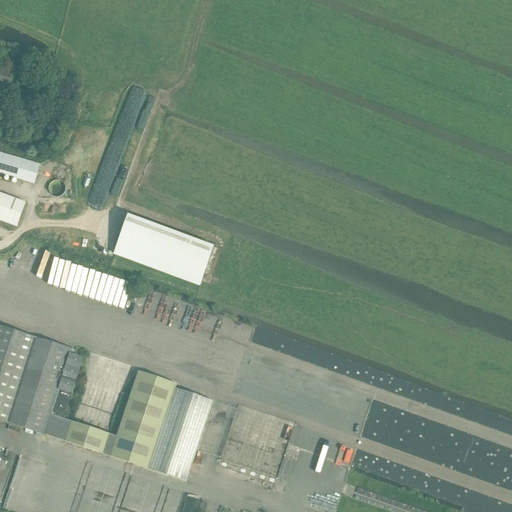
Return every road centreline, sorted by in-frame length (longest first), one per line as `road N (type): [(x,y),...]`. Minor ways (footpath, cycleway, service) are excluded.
road 1 (unknown): [(291,499),(195,482),(0,423)]
road 2 (unknown): [(333,369),(233,348),(184,348),(122,329)]
road 3 (unknown): [(511,426),(333,369)]
road 4 (unknown): [(333,369),(291,499)]
road 5 (unknown): [(122,329),(0,293)]
